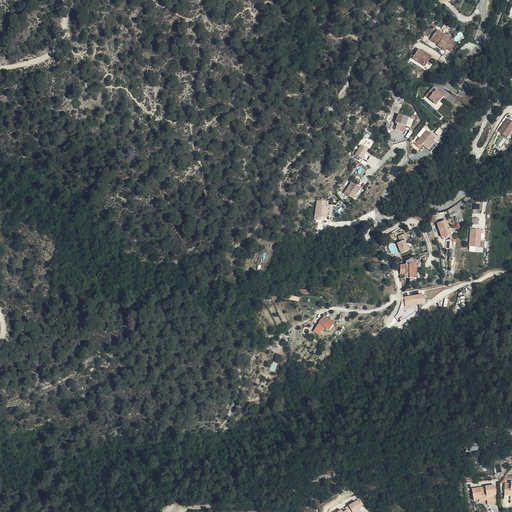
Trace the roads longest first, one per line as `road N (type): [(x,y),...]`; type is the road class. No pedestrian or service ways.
road 1 (residential): [(507,0),(461,71),(466,82),(495,89),(498,104),(452,156),(394,180),(377,207),(383,217),(396,216),(441,208),(469,192),(511,191)]
road 2 (track): [(462,433),(372,471),(179,511)]
